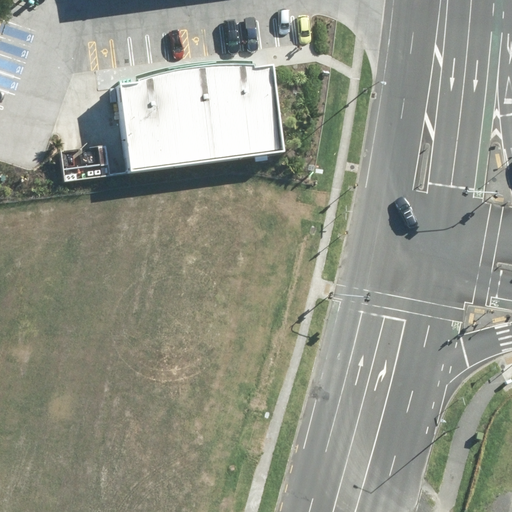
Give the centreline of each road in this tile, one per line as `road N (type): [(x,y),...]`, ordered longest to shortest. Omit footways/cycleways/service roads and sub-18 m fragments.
road 1 (secondary): [(309,511),(377,258)]
road 2 (secondary): [(387,215),(419,0)]
road 3 (secondary): [(466,16),(443,226)]
road 4 (secondary): [(407,387),(375,511)]
road 5 (secondary): [(433,269),(407,387)]
